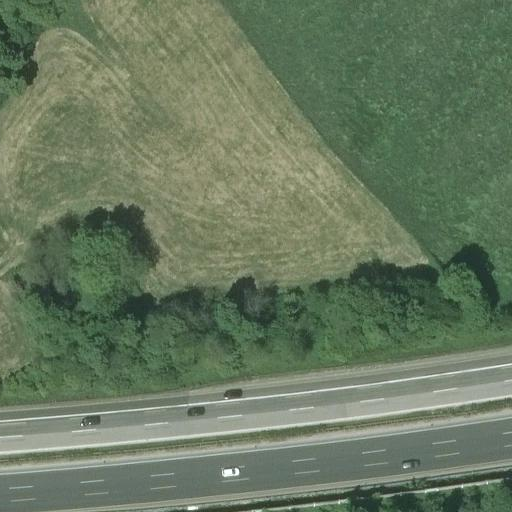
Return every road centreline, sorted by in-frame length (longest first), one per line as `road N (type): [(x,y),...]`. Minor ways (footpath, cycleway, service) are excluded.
road 1 (motorway): [(0,492),(511,435)]
road 2 (motorway): [(511,382),(0,439)]
